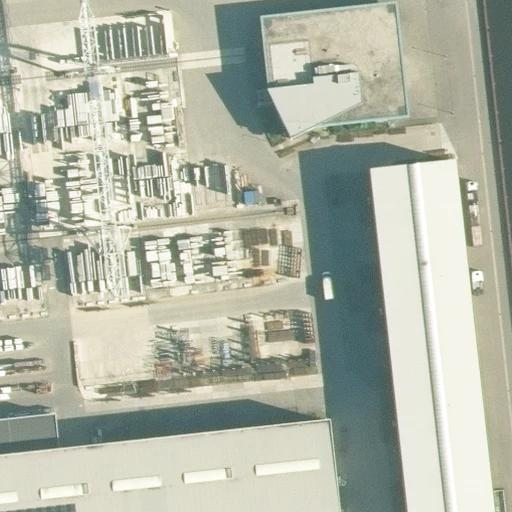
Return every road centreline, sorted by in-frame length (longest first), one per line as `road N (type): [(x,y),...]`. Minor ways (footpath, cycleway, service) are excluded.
road 1 (unknown): [(174,0),(192,7),(252,136),(316,220),(335,319)]
road 2 (unknown): [(335,319),(299,308),(0,336)]
road 3 (unknown): [(372,511),(335,319)]
